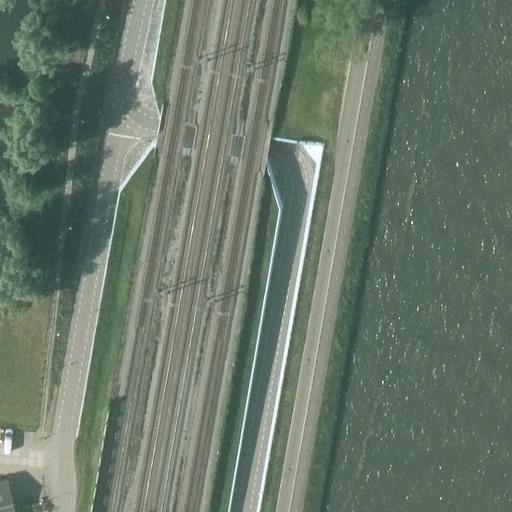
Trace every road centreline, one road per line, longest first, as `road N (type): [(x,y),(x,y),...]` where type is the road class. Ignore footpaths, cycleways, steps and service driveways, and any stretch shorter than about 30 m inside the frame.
road 1 (tertiary): [(242,511),(298,176),(289,156),(270,144),(157,124),(129,109)]
road 2 (unclassified): [(282,511),(370,0)]
road 3 (unclassified): [(65,511),(62,437),(114,134),(129,109)]
